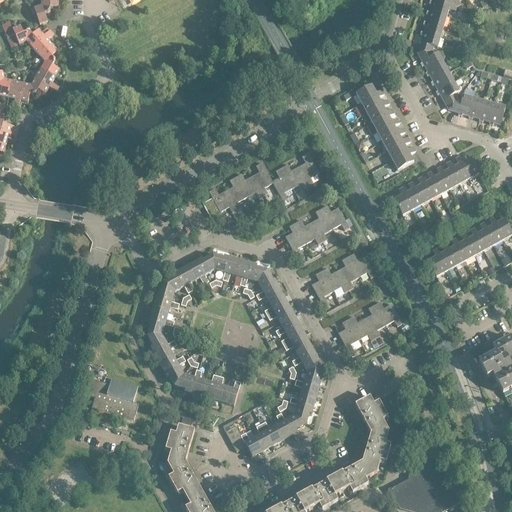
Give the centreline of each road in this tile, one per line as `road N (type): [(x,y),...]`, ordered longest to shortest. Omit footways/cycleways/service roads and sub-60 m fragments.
road 1 (residential): [(340,373),(276,256),(217,240),(151,272),(118,218)]
road 2 (residential): [(11,205),(33,115),(105,76),(89,0)]
road 3 (tertiary): [(118,218),(257,144),(311,98)]
road 4 (residential): [(383,50),(427,129),(488,144),(511,186)]
road 5 (unclassified): [(51,418),(107,229)]
road 6 (residential): [(340,373),(320,439),(248,476)]
